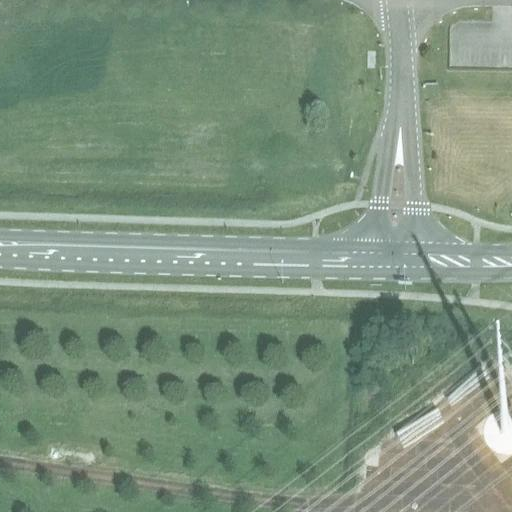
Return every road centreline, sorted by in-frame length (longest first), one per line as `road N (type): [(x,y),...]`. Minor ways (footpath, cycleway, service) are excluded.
road 1 (primary): [(17,250),(395,256)]
road 2 (unclassified): [(395,256),(403,80),(397,0)]
